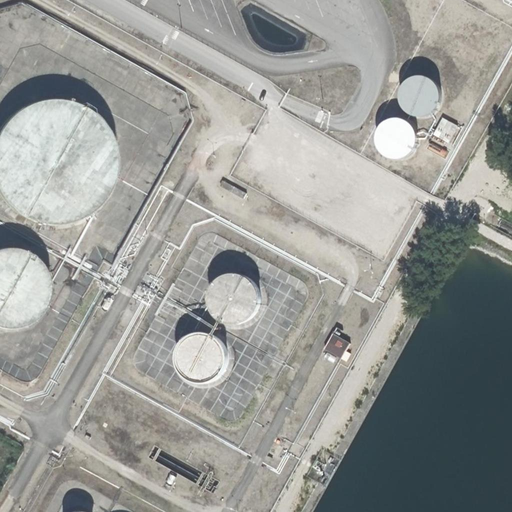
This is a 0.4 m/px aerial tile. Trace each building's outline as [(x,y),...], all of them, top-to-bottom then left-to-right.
[(409,115),(415,117),(422,118),(429,116),(434,113),(438,108),(441,101),(441,94),(439,88),(435,82),(429,78),(422,77),(415,77),(408,80),(403,85),(401,91),(400,98),(401,104),(404,110),(409,115)] [(20,108),(7,118),(0,127),(0,198),(7,208),(19,217),(35,224),(51,227),(64,226),(81,220),(96,210),(107,197),(113,184),(117,166),(115,149),(110,135),(99,119),(87,109),(70,101),(53,99),(36,101),(20,108)] [(387,157),(393,160),(399,160),(406,159),(412,155),(416,150),(418,144),(418,137),(416,130),(412,124),(406,121),(399,119),(392,120),(386,123),(381,128),(378,134),(377,140),(378,147),(382,153),(387,157)] [(25,325),(38,317),(47,302),(49,289),(45,272),(38,262),(24,253),(10,251),(0,252),(0,325),(11,328),(25,325)] [(246,321),(254,315),(259,307),(261,299),(259,290),(253,283),(245,277),(237,276),(228,278),(221,283),(216,290),(214,300),(216,308),(221,316),(229,321),(238,322),(246,321)] [(324,347),(342,357),(350,342),(331,332),(324,347)] [(214,381),(221,375),(226,367),(228,359),(226,350),(221,343),(212,337),(204,336),(195,338),(188,343),(184,350),(182,360),(183,368),(189,376),(196,381),(205,382),(214,381)]
